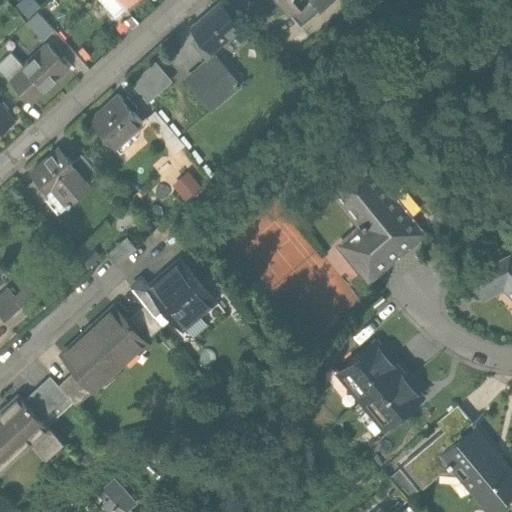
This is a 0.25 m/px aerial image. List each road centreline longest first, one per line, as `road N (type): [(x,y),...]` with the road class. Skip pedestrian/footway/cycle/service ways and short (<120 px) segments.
road 1 (residential): [(181,0),(0,171)]
road 2 (residential): [(110,280),(0,375)]
road 3 (residential): [(511,355),(451,337),(398,285)]
